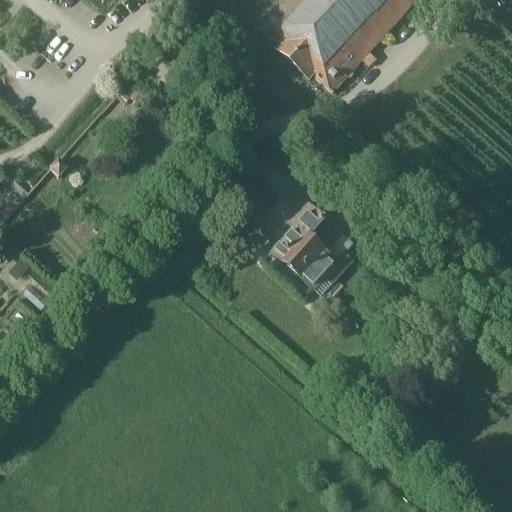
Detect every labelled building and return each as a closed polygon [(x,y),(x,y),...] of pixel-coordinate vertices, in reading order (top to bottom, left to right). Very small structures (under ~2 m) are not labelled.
[(315,78),(334,96),(363,64),(420,0),(291,0),(289,2),(263,32),(281,48),(278,52),(283,56),(312,82),(315,78)] [(128,101),(137,107),(142,98),(134,92),(128,101)] [(47,173),(49,174),(58,182),(63,177),(66,172),(56,163),(52,168),(47,173)] [(0,228),(21,206),(20,205),(27,197),(23,193),(32,183),(23,176),(19,180),(21,181),(16,187),(14,185),(7,193),(6,193),(0,199),(0,228)] [(346,257),(355,248),(343,237),(305,203),(285,224),(294,232),(271,257),(315,295),(322,301),(355,265),(346,257)]
